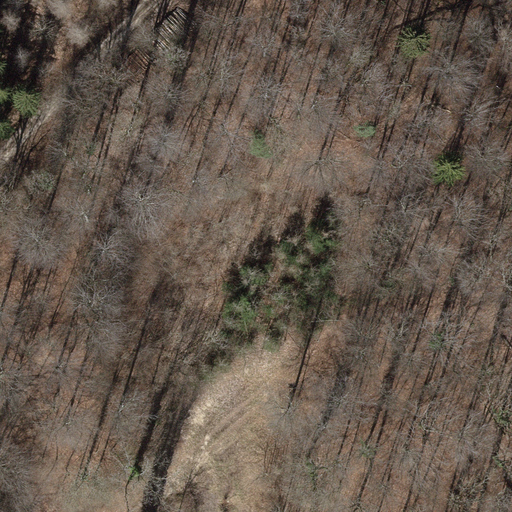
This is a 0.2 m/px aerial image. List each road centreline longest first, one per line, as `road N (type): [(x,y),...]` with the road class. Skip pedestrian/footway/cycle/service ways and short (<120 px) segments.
road 1 (track): [(159,0),(0,157)]
road 2 (track): [(109,511),(258,361)]
